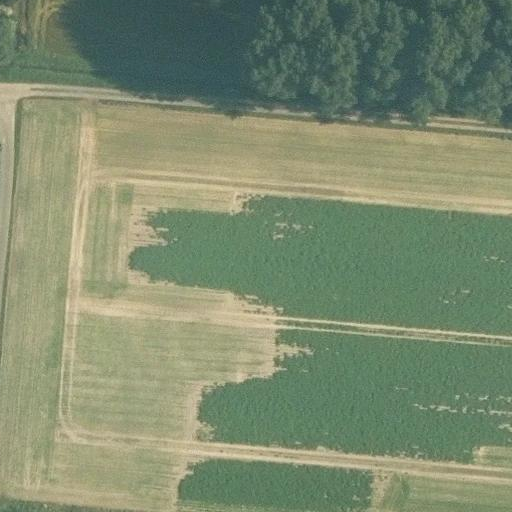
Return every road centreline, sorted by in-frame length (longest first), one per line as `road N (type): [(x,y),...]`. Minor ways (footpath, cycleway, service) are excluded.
road 1 (track): [(511,131),(7,92)]
road 2 (track): [(0,279),(7,92)]
